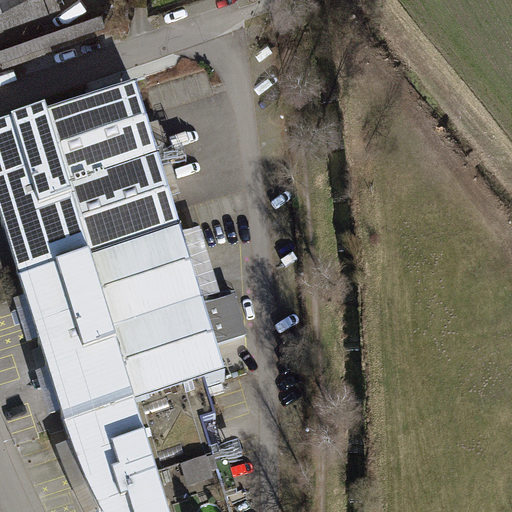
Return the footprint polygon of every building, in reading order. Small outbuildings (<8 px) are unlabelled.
[(0,0),(0,28),(85,0),(0,0)] [(0,224),(18,282),(179,233),(138,93),(0,134),(0,224)] [(203,230),(186,236),(205,300),(223,294),(203,230)] [(201,305),(179,233),(18,282),(61,426),(203,383),(222,377),(213,347),(246,337),(234,296),(201,305)] [(227,511),(200,426),(215,421),(203,383),(61,426),(72,462),(82,485),(94,508),(95,511),(227,511)]
